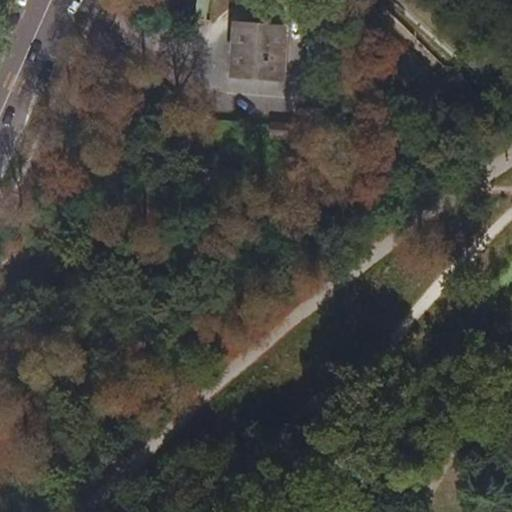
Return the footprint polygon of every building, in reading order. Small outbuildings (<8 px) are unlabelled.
[(207,8),(208,0),(196,0),(195,7),(207,8)] [(406,86),(423,71),(360,0),(331,0),(331,1),(406,86)] [(505,65),(433,0),(396,0),(488,84),(505,65)] [(231,80),(285,84),(289,25),(235,21),(231,80)] [(460,74),(412,107),(427,128),(474,95),(460,74)] [(270,140),(296,142),(298,124),(271,122),(270,140)]
